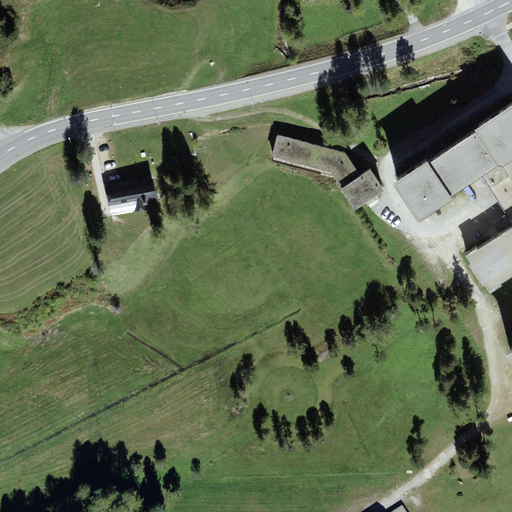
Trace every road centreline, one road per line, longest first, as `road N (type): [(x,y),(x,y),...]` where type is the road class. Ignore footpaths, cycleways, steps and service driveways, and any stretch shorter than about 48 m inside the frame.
road 1 (primary): [(511,1),(355,61),(64,126),(0,156)]
road 2 (track): [(511,368),(432,229)]
road 3 (residential): [(469,434),(365,511)]
